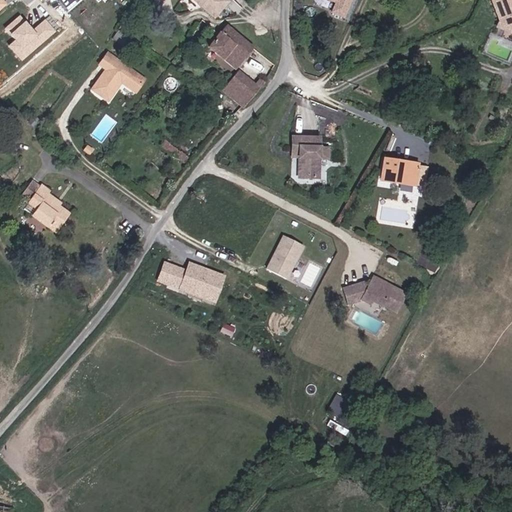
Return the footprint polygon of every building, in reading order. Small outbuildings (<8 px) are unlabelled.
[(200,0),(199,2),(206,9),(215,16),(228,1),(227,0),(200,0)] [(325,0),(333,3),(329,13),(344,19),(352,0),(325,0)] [(511,0),(493,0),(487,2),(496,30),(492,37),(511,47),(511,0)] [(34,32),(21,18),(7,30),(17,41),(23,48),(17,53),(23,61),(43,43),(34,32)] [(56,32),(46,21),(39,27),(49,38),(56,32)] [(210,47),(238,68),(254,48),(227,25),(220,33),(210,47)] [(49,38),(39,27),(34,32),(43,43),(49,38)] [(126,46),(131,38),(121,31),(115,39),(126,46)] [(23,48),(17,41),(11,47),(17,53),(23,48)] [(148,80),(110,53),(102,65),(108,70),(94,90),(111,102),(125,82),(138,93),(148,80)] [(256,84),(240,70),(231,80),(252,97),(265,81),(261,78),(256,84)] [(244,106),(252,97),(231,80),(224,89),(244,106)] [(166,137),(161,143),(183,163),(188,157),(166,137)] [(326,159),(326,147),(318,147),(319,137),(292,137),(291,153),(298,153),(298,158),(298,173),(308,174),(307,178),(318,178),(318,159),(326,159)] [(383,160),(381,177),(400,180),(400,186),(413,188),(424,189),(427,170),(418,168),(418,166),(383,160)] [(381,177),(380,182),(400,186),(400,180),(381,177)] [(36,190),(44,196),(48,191),(51,187),(43,181),(36,190)] [(44,196),(36,190),(28,201),(35,206),(31,212),(50,225),(68,211),(58,203),(60,200),(48,191),(44,196)] [(50,225),(59,231),(72,214),(68,211),(50,225)] [(288,280),(306,246),(285,235),(267,269),(288,280)] [(166,262),(158,282),(216,304),(227,275),(190,261),(187,270),(166,262)] [(372,281),(369,286),(359,287),(359,285),(351,286),(399,310),(406,296),(373,278),(372,281)] [(343,288),(349,304),(362,300),(396,315),(399,310),(351,286),(343,288)]
